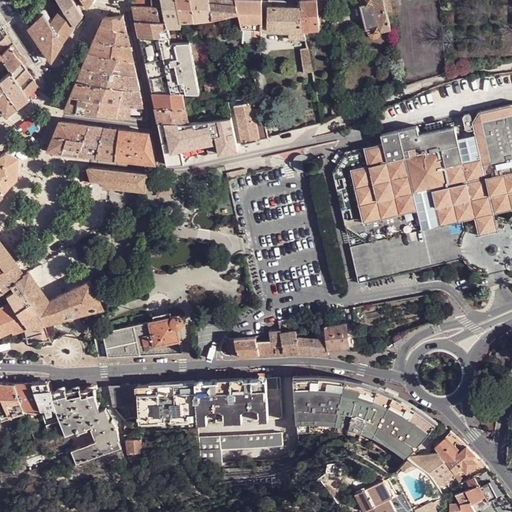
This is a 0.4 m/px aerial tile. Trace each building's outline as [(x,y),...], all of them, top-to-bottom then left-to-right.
[(20,0),(12,0),(31,27),(35,22),(33,19),(20,0)] [(83,14),(74,0),(58,0),(63,7),(75,26),(79,20),(83,14)] [(161,0),(163,5),(166,21),(167,21),(168,22),(180,22),(176,0),(161,0)] [(176,0),(180,22),(195,21),(191,0),(176,0)] [(191,0),(195,21),(213,19),(210,0),(191,0)] [(210,0),(213,19),(226,16),(226,15),(231,13),(238,12),(235,0),(210,0)] [(235,0),(238,12),(239,13),(242,28),(246,29),(245,42),(261,41),(262,30),(263,30),(262,0),(235,0)] [(308,0),(301,1),(301,7),(303,31),(304,31),(319,30),(318,11),(317,0),(308,0)] [(381,32),(391,29),(387,12),(384,0),(359,0),(369,34),(370,35),(371,37),(373,38),(375,38),(377,38),(379,37),(380,36),(380,35),(381,33),(381,32)] [(384,0),(387,12),(393,11),(391,0),(384,0)] [(163,5),(153,5),(134,5),(135,13),(137,20),(166,21),(163,5)] [(268,6),(268,30),(267,31),(289,32),(289,39),(306,40),(304,31),(303,31),(301,7),(268,6)] [(53,60),(75,26),(63,7),(53,20),(51,23),(44,13),(35,22),(31,27),(42,44),(53,60)] [(33,19),(35,22),(44,13),(51,23),(53,20),(45,9),(33,19)] [(104,20),(102,25),(127,30),(123,15),(115,16),(109,17),(108,17),(105,16),(104,20)] [(167,21),(166,21),(137,20),(139,28),(140,36),(170,37),(171,37),(170,34),(168,27),(168,22),(167,21)] [(227,23),(214,25),(214,29),(215,33),(229,31),(227,23)] [(99,32),(96,39),(130,45),(127,30),(102,25),(99,32)] [(210,41),(217,40),(215,33),(214,29),(206,30),(208,41),(210,41)] [(0,58),(10,72),(26,95),(26,94),(36,82),(28,69),(30,67),(14,42),(9,46),(1,54),(0,52),(0,48),(12,40),(8,33),(5,35),(0,38),(0,58)] [(171,43),(170,37),(140,36),(147,64),(153,92),(183,93),(191,93),(200,93),(190,41),(176,42),(171,43)] [(118,59),(113,71),(137,75),(130,45),(96,39),(93,46),(89,54),(118,59)] [(308,48),(300,49),(304,73),(309,72),(313,72),(308,48)] [(87,60),(84,67),(113,71),(118,59),(89,54),(87,60)] [(108,85),(124,88),(140,90),(137,75),(113,71),(84,67),(81,74),(78,80),(108,85)] [(26,95),(10,72),(0,80),(0,82),(17,107),(23,102),(29,98),(26,94),(26,95)] [(72,95),(102,100),(108,85),(78,80),(75,88),(72,95)] [(220,92),(227,91),(224,80),(218,81),(220,92)] [(206,93),(220,92),(218,81),(204,83),(206,93)] [(11,111),(17,107),(0,82),(0,108),(6,116),(11,111)] [(36,82),(26,94),(29,98),(39,85),(36,82)] [(108,114),(118,116),(124,88),(108,85),(102,100),(98,114),(108,114)] [(118,116),(130,117),(132,106),(138,106),(144,106),(140,90),(124,88),(118,116)] [(237,97),(252,93),(251,88),(236,91),(237,97)] [(186,107),(183,93),(153,92),(154,99),(156,106),(186,107)] [(82,112),(98,114),(102,100),(72,95),(66,110),(82,112)] [(260,139),(269,137),(265,118),(256,120),(254,110),(253,102),(235,105),(243,144),(261,141),(260,139)] [(383,143),(363,147),(368,166),(350,171),(362,224),(418,213),(421,230),(440,226),(462,221),(476,218),(494,214),(511,209),(511,103),(479,111),(473,121),(471,115),(469,113),(465,114),(464,117),(466,128),(469,130),(474,128),(477,140),(460,144),(455,126),(419,134),(418,126),(381,134),(383,143)] [(189,122),(186,107),(156,106),(158,114),(159,122),(189,122)] [(256,120),(265,118),(263,109),(254,110),(256,120)] [(231,118),(197,121),(189,122),(159,122),(164,143),(168,165),(185,163),(184,158),(181,145),(214,138),(213,136),(216,135),(220,153),(239,150),(231,118)] [(58,128),(55,135),(85,139),(91,124),(61,120),(58,128)] [(91,124),(85,139),(79,154),(97,156),(105,126),(98,125),(91,124)] [(112,127),(105,126),(97,156),(116,159),(120,128),(112,127)] [(150,132),(120,128),(116,159),(156,163),(153,147),(150,132)] [(85,139),(55,135),(52,142),(48,150),(79,154),(85,139)] [(368,166),(363,147),(347,151),(333,171),(341,205),(347,229),(367,242),(421,230),(418,213),(362,224),(350,171),(368,166)] [(0,155),(0,189),(1,192),(8,185),(16,177),(16,157),(5,152),(0,155)] [(310,159),(308,157),(306,155),(304,155),(301,154),(299,155),(297,157),(295,159),(294,162),(295,164),(296,167),(298,169),(300,170),(303,170),(305,170),(308,168),(309,166),(310,164),(310,162),(310,159)] [(89,167),(93,183),(94,182),(95,182),(97,181),(98,181),(100,182),(102,182),(103,184),(104,185),(107,186),(150,190),(151,190),(151,189),(151,188),(150,181),(147,181),(148,173),(91,166),(89,167)] [(157,190),(158,194),(159,195),(172,192),(169,179),(163,181),(165,188),(157,190)] [(156,183),(157,190),(165,188),(163,181),(156,183)] [(494,217),(494,214),(476,218),(476,221),(480,237),(498,233),(494,217)] [(511,221),(509,219),(508,219),(500,216),(494,217),(498,233),(480,237),(476,221),(471,224),(466,228),(464,232),(462,221),(440,226),(421,230),(367,242),(351,246),(354,258),(359,282),(463,258),(465,263),(470,267),(476,271),(482,272),(490,273),(497,271),(508,268),(511,264),(511,221)] [(4,269),(16,262),(12,256),(0,240),(0,264),(3,268),(4,269)] [(4,269),(12,283),(16,281),(15,279),(24,273),(16,262),(4,269)] [(6,287),(9,285),(12,283),(4,269),(3,268),(0,270),(0,286),(2,290),(6,287)] [(15,336),(25,334),(27,344),(50,342),(46,328),(58,325),(104,314),(92,281),(51,302),(28,270),(24,273),(15,279),(16,281),(12,283),(9,285),(12,290),(12,305),(0,311),(0,338),(14,334),(15,336)] [(174,315),(172,316),(170,312),(161,314),(151,316),(152,320),(108,329),(94,333),(98,357),(160,353),(176,352),(182,352),(179,340),(177,328),(178,327),(180,326),(182,324),(182,321),(182,319),(181,316),(179,315),(176,315),(174,315)] [(339,349),(349,348),(350,347),(347,323),(325,326),(325,328),(326,339),(328,350),(329,350),(339,349)] [(329,355),(329,350),(328,350),(326,339),(325,328),(318,328),(318,339),(298,337),(300,352),(315,353),(329,355)] [(278,352),(283,352),(281,333),(280,330),(270,331),(271,340),(273,352),(278,352)] [(292,352),(300,352),(298,337),(297,330),(281,333),(283,352),(292,352)] [(393,340),(395,343),(403,338),(401,335),(393,340)] [(246,355),(260,354),(257,340),(256,336),(235,338),(229,339),(233,356),(246,355)] [(266,353),(273,352),(271,340),(257,340),(260,354),(266,353)] [(298,418),(300,442),(302,442),(306,442),(315,442),(323,443),(325,431),(331,431),(338,432),(347,434),(352,436),(359,439),(365,441),(373,445),(380,449),(390,455),(399,461),(403,465),(409,459),(410,457),(438,425),(429,417),(420,411),(412,406),(399,398),(386,391),(378,388),(372,386),(363,383),(354,381),(346,379),(336,378),(322,376),(316,376),(302,376),(296,376),(298,418)] [(218,384),(198,385),(200,421),(200,427),(284,423),(282,381),(255,383),(218,384)] [(42,383),(34,383),(43,409),(44,413),(51,433),(65,427),(68,435),(73,450),(77,464),(123,449),(120,440),(121,438),(119,426),(115,419),(112,420),(108,408),(102,410),(98,399),(97,388),(83,392),(81,388),(75,390),(68,392),(67,389),(54,393),(50,382),(42,383)] [(7,384),(0,383),(0,397),(5,397),(13,416),(26,412),(26,410),(18,385),(7,384)] [(26,384),(18,385),(26,410),(43,409),(34,383),(26,384)] [(198,385),(141,389),(143,406),(144,425),(164,424),(164,432),(180,431),(180,423),(183,422),(195,422),(200,421),(198,385)] [(112,389),(115,407),(136,406),(134,389),(123,388),(112,389)] [(195,422),(183,422),(184,430),(196,429),(195,422)] [(467,446),(452,432),(449,435),(446,438),(459,453),(467,446)] [(282,437),(199,441),(200,453),(201,471),(223,470),(222,453),(283,451),(282,437)] [(459,453),(446,438),(436,447),(455,475),(463,469),(468,473),(470,472),(474,477),(488,469),(477,456),(472,451),(467,446),(459,453)] [(127,440),(128,454),(143,453),(143,439),(127,440)] [(439,453),(436,454),(419,456),(410,457),(409,459),(428,472),(431,475),(441,488),(455,476),(439,453)] [(486,511),(498,511),(492,500),(499,497),(490,483),(483,487),(481,485),(480,485),(479,485),(475,478),(468,482),(472,489),(466,491),(472,502),(472,503),(477,511),(485,508),(486,511)] [(366,511),(372,509),(373,511),(396,511),(391,500),(394,498),(384,480),(357,494),(365,511),(366,511)] [(476,511),(477,511),(472,503),(472,502),(466,491),(457,495),(461,503),(462,511),(464,511),(476,511)] [(434,502),(416,511),(437,511),(439,511),(434,502)] [(451,511),(450,511),(449,511),(464,511),(462,511),(461,503),(451,504),(451,511)]
